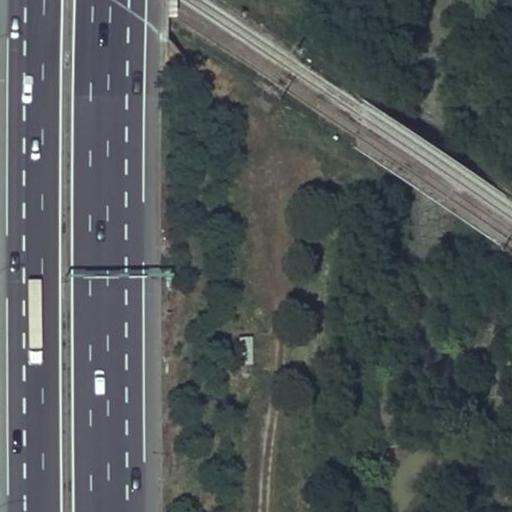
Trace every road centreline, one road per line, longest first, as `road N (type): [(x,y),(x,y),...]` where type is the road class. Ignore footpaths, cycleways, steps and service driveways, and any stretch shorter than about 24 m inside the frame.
road 1 (motorway): [(104,511),(107,0)]
road 2 (motorway): [(33,0),(33,511)]
